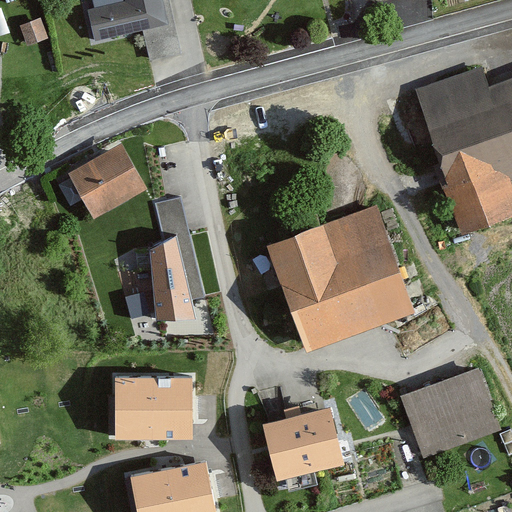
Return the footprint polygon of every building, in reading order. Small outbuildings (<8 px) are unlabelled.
[(117,0),(88,7),(95,39),(143,28),(169,22),(164,0),(117,0)] [(164,0),(169,22),(143,28),(149,59),(182,51),(170,0),(164,0)] [(40,15),(20,23),(28,44),(48,36),(40,15)] [(490,64),(417,89),(468,230),(511,214),(511,178),(510,174),(511,173),(511,75),(496,82),(490,64)] [(122,139),(68,169),(94,214),(147,184),(122,139)] [(162,236),(149,243),(156,314),(196,313),(193,297),(204,294),(181,195),(154,201),(162,236)] [(324,217),(267,239),(307,347),(416,307),(377,201),(325,220),(324,217)] [(479,364),(401,392),(424,456),(502,427),(479,364)] [(116,432),(193,432),(192,370),(115,370),(116,432)] [(330,400),(263,417),(277,474),(345,458),(330,400)] [(218,511),(206,453),(131,469),(139,511),(218,511)]
